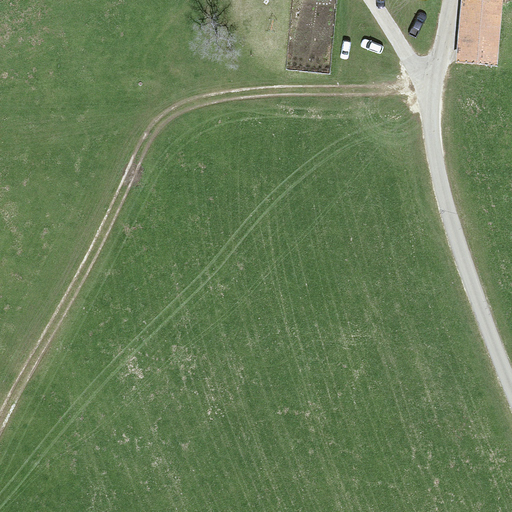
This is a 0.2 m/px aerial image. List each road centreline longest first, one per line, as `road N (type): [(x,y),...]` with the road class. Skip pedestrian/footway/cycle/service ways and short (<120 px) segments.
road 1 (track): [(0,417),(75,285),(207,0)]
road 2 (track): [(449,0),(426,77),(432,131),(511,395)]
